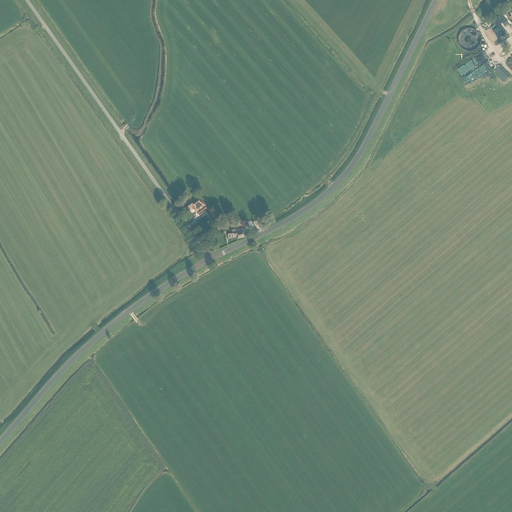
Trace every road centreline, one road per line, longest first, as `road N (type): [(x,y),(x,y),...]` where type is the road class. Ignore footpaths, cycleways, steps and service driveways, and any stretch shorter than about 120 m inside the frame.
road 1 (tertiary): [(210,259),(293,218),(340,179),(436,0)]
road 2 (unclassified): [(210,259),(25,0)]
road 3 (tertiary): [(0,442),(107,328),(210,259)]
